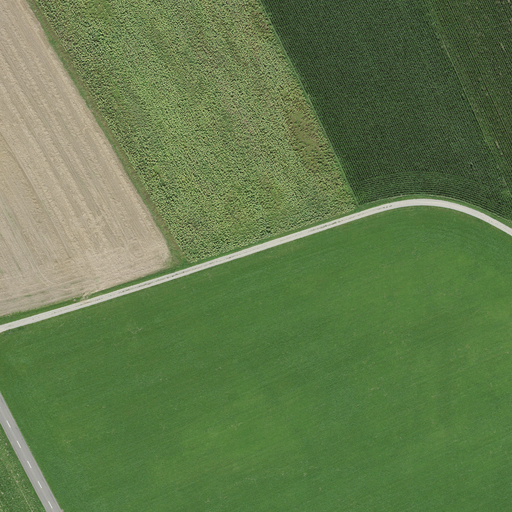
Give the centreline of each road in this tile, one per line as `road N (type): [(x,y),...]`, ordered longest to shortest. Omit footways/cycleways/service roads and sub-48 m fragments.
road 1 (track): [(0,330),(403,205),(446,200),(511,222)]
road 2 (tertiary): [(56,511),(0,402)]
